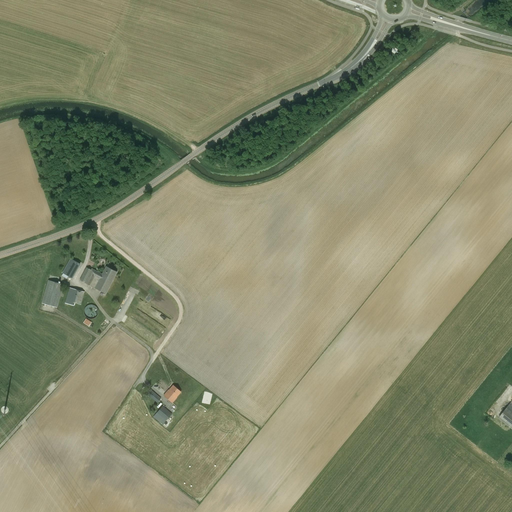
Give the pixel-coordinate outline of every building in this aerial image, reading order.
[(62,273),(63,273),(62,276),(67,279),(68,276),(72,279),(80,264),(70,258),(62,273)] [(91,268),(90,269),(86,267),(80,280),(83,282),(84,282),(105,294),(117,272),(106,266),(102,274),(91,268)] [(48,280),(42,303),(57,307),(63,284),(48,280)] [(74,306),(74,303),(81,305),(84,292),(69,288),(65,303),(74,306)] [(85,308),(84,310),(84,312),(84,314),(85,316),(87,318),(89,319),(91,319),(93,319),(95,318),(97,316),(98,314),(98,312),(98,310),(97,308),(95,306),(93,305),(91,305),(89,305),(86,306),(85,308)] [(169,390),(168,390),(163,395),(172,403),(177,397),(176,397),(181,392),(173,385),(169,390)] [(161,399),(150,389),(146,394),(157,403),(161,399)] [(511,400),(498,418),(511,428),(511,400)] [(162,406),(153,417),(162,425),(172,414),(162,406)]
